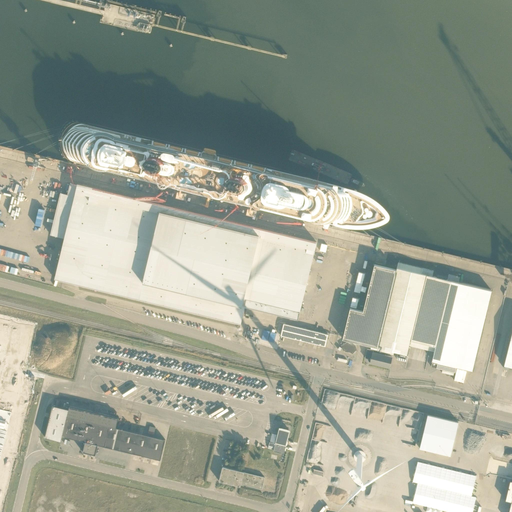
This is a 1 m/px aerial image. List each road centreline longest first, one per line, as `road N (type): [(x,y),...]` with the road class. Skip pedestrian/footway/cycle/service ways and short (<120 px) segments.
road 1 (unknown): [(0,159),(338,240),(349,263),(319,372)]
road 2 (unclassified): [(319,372),(0,281)]
road 3 (unclassified): [(16,511),(28,461),(38,455),(272,509)]
road 4 (unclassified): [(466,408),(319,372)]
road 5 (unclassified): [(272,509),(290,496),(319,372)]
